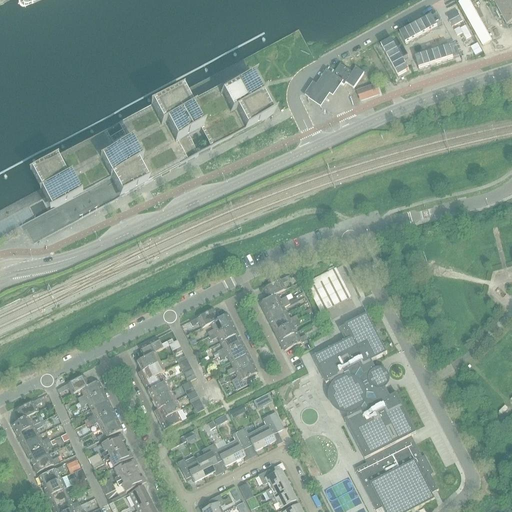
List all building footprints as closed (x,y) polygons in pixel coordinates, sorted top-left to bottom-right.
[(511,0),(493,0),(507,24),(511,21),(511,0)] [(457,11),(446,17),(452,27),(463,21),(457,11)] [(431,17),(400,34),(405,45),(437,28),(431,17)] [(459,28),(454,31),(457,36),(462,33),(466,40),(471,37),(465,26),(460,29),(459,28)] [(392,41),(381,46),(398,78),(409,72),(392,41)] [(449,48),(415,59),(419,70),(453,59),(449,48)] [(0,251),(68,216),(72,223),(146,184),(264,121),(273,116),(243,59),(173,96),(54,160),(42,166),(51,183),(0,209),(0,251)] [(354,89),(364,73),(356,68),(352,74),(340,65),(332,77),(342,84),(344,85),(345,83),(354,89)] [(342,84),(332,77),(325,73),(316,85),(313,83),(304,97),(320,108),(329,95),(333,97),(342,84)] [(360,101),(379,95),(376,86),(357,92),(360,101)] [(263,289),(268,298),(276,294),(276,295),(285,290),(282,284),(289,281),(287,277),(263,289)] [(259,303),(264,313),(287,301),(285,297),(279,300),(276,295),(276,294),(268,298),(259,303)] [(287,301),(264,313),(269,322),(286,314),(283,308),(289,305),(287,301)] [(202,328),(211,324),(218,320),(213,310),(190,322),(192,326),(199,322),(202,328)] [(286,314),(269,322),(274,332),(297,320),(295,316),(289,319),(286,314)] [(207,333),(209,337),(232,325),(227,315),(218,320),(211,324),(213,329),(207,333)] [(414,429),(396,395),(390,398),(386,390),(388,388),(389,386),(389,385),(390,383),(390,382),(390,380),(390,378),(389,377),(389,375),(388,374),(386,372),(385,371),(384,371),(382,370),(380,370),(379,370),(376,370),(372,362),(387,354),(367,315),(339,329),(345,341),(312,359),(326,385),(329,384),(332,386),(331,387),(330,390),(329,393),(329,396),(329,399),(329,402),(330,404),(331,407),(333,409),(335,412),(338,413),(340,415),(343,416),(346,416),(347,416),(347,420),(344,421),(365,461),(366,464),(354,470),(376,511),(382,508),(384,511),(411,511),(434,500),(435,500),(432,494),(436,491),(438,491),(431,475),(434,474),(425,456),(422,458),(413,440),(411,437),(417,434),(414,429)] [(297,320),(274,332),(279,341),(296,333),(293,327),(299,324),(297,320)] [(232,325),(209,337),(211,341),(217,337),(220,343),(237,334),(232,325)] [(296,333),(279,341),(284,351),(307,339),(305,335),(299,339),(296,333)] [(217,352),(219,356),(242,344),(237,334),(220,343),(223,349),(217,352)] [(139,348),(144,359),(154,354),(155,354),(163,350),(162,349),(169,346),(172,352),(180,347),(177,342),(173,344),(171,340),(160,346),(157,339),(139,348)] [(242,344),(219,356),(221,360),(227,357),(230,362),(247,354),(242,344)] [(136,363),(141,372),(159,363),(155,354),(154,354),(144,359),(136,363)] [(247,354),(230,362),(233,368),(227,371),(229,375),(235,372),(252,363),(247,354)] [(186,360),(178,364),(181,370),(189,366),(186,360)] [(141,372),(138,373),(142,383),(161,374),(164,372),(159,363),(141,372)] [(252,363),(235,372),(238,377),(231,381),(236,391),(248,385),(245,379),(257,373),(252,363)] [(189,366),(181,370),(183,374),(191,370),(189,366)] [(191,370),(183,374),(186,379),(194,375),(191,370)] [(161,374),(142,383),(147,392),(166,383),(161,374)] [(72,395),(81,390),(89,386),(88,386),(84,376),(60,388),(63,392),(69,389),(72,395)] [(77,399),(79,403),(102,391),(97,381),(88,386),(89,386),(81,390),(84,396),(77,399)] [(182,386),(184,392),(192,388),(190,382),(188,383),(182,386)] [(166,383),(147,392),(152,401),(170,392),(166,383)] [(192,388),(184,392),(186,396),(194,392),(192,388)] [(102,391),(79,403),(81,407),(88,404),(91,409),(107,401),(102,391)] [(152,401),(157,410),(157,411),(175,401),(170,392),(152,401)] [(194,392),(186,396),(189,401),(197,397),(194,392)] [(197,397),(189,401),(191,405),(199,401),(197,397)] [(16,411),(21,421),(29,417),(38,412),(35,406),(41,403),(39,399),(16,411)] [(87,419),(89,422),(112,411),(107,401),(91,409),(94,415),(87,419)] [(157,411),(157,410),(153,412),(158,422),(176,412),(177,413),(180,411),(175,401),(157,411)] [(112,411),(89,422),(91,426),(98,423),(100,429),(117,420),(112,411)] [(176,412),(158,422),(163,431),(181,422),(177,413),(176,412)] [(265,426),(256,430),(265,447),(274,442),(271,436),(283,430),(275,413),(262,420),(265,426)] [(12,425),(17,435),(40,423),(38,419),(32,423),(29,417),(21,421),(12,425)] [(117,420),(100,429),(103,434),(97,438),(99,442),(122,430),(117,420)] [(40,423),(17,435),(22,445),(39,436),(36,430),(42,427),(40,423)] [(244,429),(238,432),(246,449),(252,446),(255,452),(265,447),(256,430),(247,435),(244,429)] [(235,441),(226,446),(234,462),(244,457),(241,451),(246,449),(238,432),(232,435),(235,441)] [(101,454),(103,458),(124,448),(121,442),(124,441),(121,434),(101,445),(105,452),(101,454)] [(65,435),(60,438),(63,444),(68,441),(65,435)] [(39,436),(22,445),(27,454),(50,442),(48,438),(42,442),(39,436)] [(170,450),(183,444),(180,438),(167,445),(170,450)] [(50,442),(27,454),(31,464),(48,455),(46,450),(52,446),(50,442)] [(214,444),(208,447),(216,464),(221,461),(224,467),(234,462),(226,446),(217,450),(214,444)] [(204,457),(195,461),(204,478),(214,473),(211,467),(216,464),(208,447),(201,451),(204,457)] [(124,448),(103,458),(105,462),(109,460),(113,468),(133,458),(130,451),(126,453),(124,448)] [(88,459),(91,465),(101,459),(98,454),(88,459)] [(48,455),(31,464),(37,474),(60,462),(58,457),(51,461),(48,455)] [(193,458),(185,462),(183,460),(177,463),(185,480),(191,477),(194,483),(204,478),(195,461),(194,458),(193,458)] [(101,459),(91,465),(94,470),(103,465),(101,459)] [(114,479),(116,483),(136,473),(133,467),(137,465),(134,459),(114,470),(117,477),(114,479)] [(76,460),(65,465),(70,474),(80,469),(76,460)] [(38,477),(43,487),(60,480),(57,474),(64,471),(62,466),(38,477)] [(267,483),(270,489),(286,481),(285,477),(283,478),(280,471),(276,473),(273,468),(257,476),(262,486),(267,483)] [(136,473),(116,483),(118,487),(121,485),(125,493),(145,482),(142,476),(139,478),(136,473)] [(60,480),(43,487),(47,497),(71,486),(69,482),(62,485),(60,480)] [(100,485),(102,490),(112,485),(110,480),(100,485)] [(286,481),(270,489),(273,495),(269,497),(271,501),(290,491),(287,485),(288,484),(286,481)] [(112,485),(102,490),(105,495),(115,490),(112,485)] [(246,485),(239,488),(246,501),(253,498),(246,485)] [(71,486),(47,497),(51,507),(69,499),(66,493),(73,490),(71,486)] [(128,495),(137,511),(151,505),(151,504),(150,505),(148,500),(142,488),(128,495)] [(290,491),(271,501),(273,505),(277,503),(280,509),(293,502),(293,503),(297,501),(296,500),(295,497),(293,498),(290,491)] [(221,511),(219,508),(224,505),(219,496),(203,504),(206,509),(202,511),(221,511)] [(69,499),(51,507),(53,511),(66,511),(80,506),(78,502),(71,505),(69,499)] [(252,502),(247,504),(250,511),(255,509),(252,502)]
